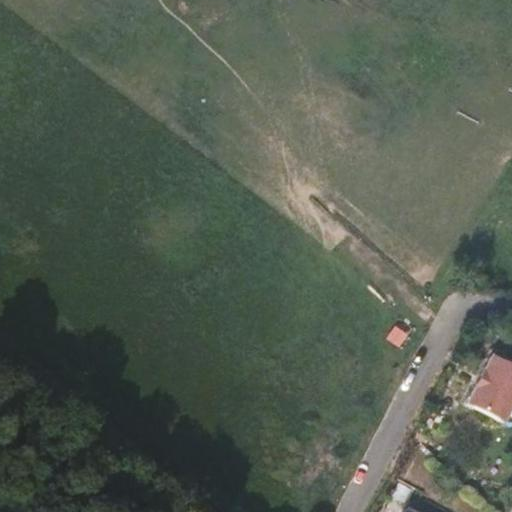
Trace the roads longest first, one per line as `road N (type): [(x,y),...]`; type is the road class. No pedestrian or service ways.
road 1 (residential): [(511,315),(465,301),(344,511)]
road 2 (residential): [(0,346),(200,511)]
